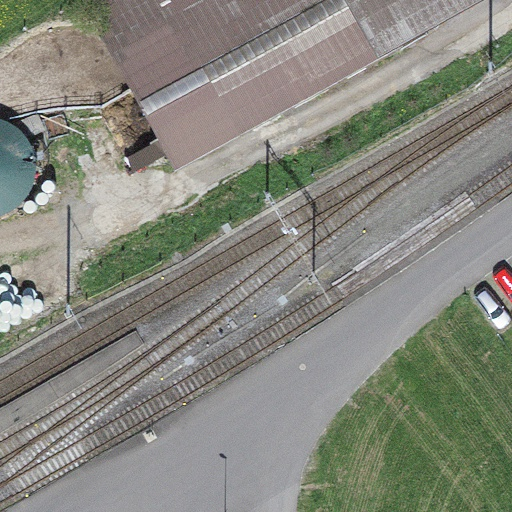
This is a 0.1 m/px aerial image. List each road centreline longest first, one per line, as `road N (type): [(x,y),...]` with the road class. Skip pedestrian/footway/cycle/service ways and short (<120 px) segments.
road 1 (residential): [(340,353),(511,221)]
road 2 (unclassified): [(340,353),(301,406),(271,511)]
